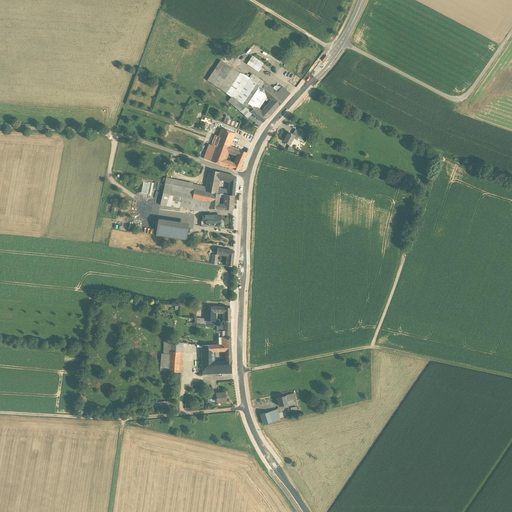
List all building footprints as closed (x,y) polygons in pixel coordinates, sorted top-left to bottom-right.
[(250,116),(252,113),(250,112),(254,107),(258,111),(267,100),(266,99),(273,89),(261,79),(252,73),(249,77),(222,60),(208,81),(230,97),(228,99),(245,117),(248,114),(250,116)] [(270,69),(263,63),(259,68),(266,73),(270,69)] [(283,87),(277,93),(273,89),(266,99),(267,100),(268,98),(271,101),(270,103),(276,108),(290,93),(283,87)] [(270,103),(263,110),(269,115),(276,108),(270,103)] [(264,116),(258,111),(254,107),(250,112),(252,113),(263,123),(269,115),(266,113),(264,116)] [(209,129),(212,120),(205,117),(202,126),(209,129)] [(236,127),(238,122),(227,118),(225,123),(236,127)] [(221,128),(219,133),(231,137),(231,143),(234,134),(221,128)] [(301,133),(295,130),(293,134),(295,135),(294,138),(297,140),(301,133)] [(286,137),(283,141),(290,145),(294,138),(295,135),(293,134),(288,132),(287,133),(288,133),(286,137)] [(220,143),(230,146),(231,143),(231,137),(219,133),(217,138),(214,146),(218,148),(220,143)] [(307,136),(301,133),(297,140),(303,143),(307,136)] [(214,146),(217,138),(215,138),(212,147),(214,148),(209,161),(213,162),(218,148),(214,146)] [(218,148),(213,162),(223,165),(224,161),(225,161),(228,153),(230,146),(220,143),(218,148)] [(243,151),(244,148),(231,143),(230,146),(243,151)] [(230,146),(228,153),(229,153),(230,152),(239,156),(239,157),(238,159),(243,161),(245,157),(246,152),(243,151),(230,146)] [(238,159),(236,165),(225,161),(224,161),(223,165),(239,171),(243,161),(238,159)] [(206,192),(212,193),(212,188),(213,185),(214,181),(214,177),(215,171),(209,169),(206,186),(206,192)] [(223,173),(215,171),(214,177),(221,179),(223,173)] [(236,177),(223,173),(221,179),(230,182),(230,188),(235,189),(235,183),(236,177)] [(221,179),(214,177),(214,181),(213,185),(220,186),(221,179)] [(194,189),(206,192),(206,186),(165,178),(164,183),(194,189)] [(140,196),(148,196),(148,201),(159,202),(160,191),(161,184),(142,182),(140,196)] [(194,189),(164,183),(163,194),(180,197),(178,207),(191,210),(193,199),(194,189)] [(194,189),(193,199),(209,202),(212,193),(206,192),(194,189)] [(209,202),(208,209),(217,209),(218,205),(219,196),(219,194),(212,193),(209,202)] [(234,196),(226,195),(224,205),(224,210),(233,210),(234,196)] [(208,209),(209,202),(193,199),(191,210),(208,211),(208,209)] [(216,216),(216,217),(202,217),(202,221),(206,221),(206,224),(217,224),(217,225),(218,227),(221,227),(223,225),(223,222),(222,221),(221,221),(221,217),(220,217),(220,216),(219,215),(216,215),(216,216)] [(188,228),(158,224),(156,236),(186,240),(188,228)] [(234,251),(218,249),(217,254),(226,255),(229,256),(227,266),(233,267),(234,251)] [(215,312),(216,307),(205,306),(205,321),(215,321),(215,312)] [(230,308),(216,307),(215,312),(223,312),(225,312),(225,317),(230,317),(230,313),(230,308)] [(224,337),(224,326),(214,325),(214,335),(218,335),(218,339),(222,339),(222,337),(224,337)] [(224,337),(222,337),(222,339),(222,345),(213,345),(213,351),(214,351),(226,350),(226,355),(231,355),(230,344),(230,337),(224,337)] [(183,343),(164,342),(164,354),(170,355),(170,352),(180,352),(182,352),(183,343)] [(213,345),(202,346),(202,358),(214,357),(214,351),(213,351),(213,345)] [(180,352),(170,352),(170,355),(168,372),(179,372),(180,352)] [(170,355),(164,354),(161,354),(160,371),(168,372),(170,355)] [(214,357),(202,358),(203,370),(203,374),(216,374),(215,362),(214,362),(214,357)] [(203,370),(202,358),(193,358),(193,371),(203,370)] [(226,361),(215,362),(216,374),(220,374),(222,374),(227,373),(227,374),(228,374),(228,373),(232,373),(231,361),(226,361)] [(216,393),(216,399),(217,402),(221,401),(222,402),(226,402),(225,392),(216,393)] [(286,396),(277,398),(278,403),(278,402),(279,406),(287,404),(287,402),(286,396)] [(277,409),(269,412),(272,422),(280,419),(277,409)] [(269,412),(261,414),(264,424),(272,422),(269,412)]
